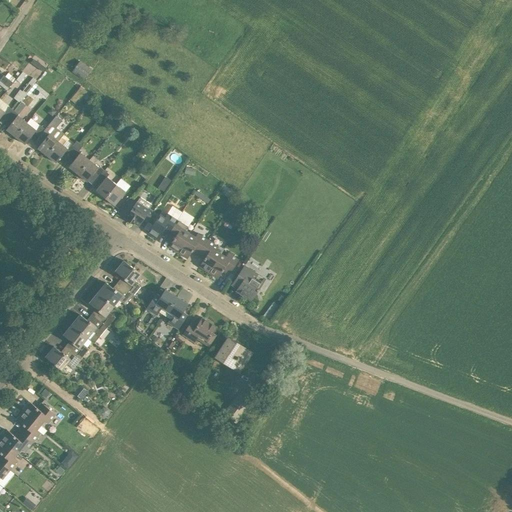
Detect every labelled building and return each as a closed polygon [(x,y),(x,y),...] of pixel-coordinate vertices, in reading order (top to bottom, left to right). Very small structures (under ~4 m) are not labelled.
[(44,73),(47,68),(34,58),(31,63),(44,73)] [(84,80),(91,70),(80,61),(72,72),(84,80)] [(22,72),(16,80),(20,83),(26,75),(22,72)] [(5,77),(12,83),(16,79),(8,73),(5,77)] [(0,80),(9,88),(13,83),(12,83),(5,77),(4,76),(0,79),(0,80)] [(5,121),(18,106),(27,93),(32,87),(37,81),(33,78),(22,91),(20,90),(13,98),(17,101),(10,109),(8,107),(4,112),(0,108),(0,118),(1,117),(5,121)] [(75,104),(77,101),(79,102),(87,93),(81,88),(70,101),(75,104)] [(16,137),(27,124),(18,116),(22,109),(18,106),(5,121),(10,125),(6,130),(16,137)] [(39,136),(45,130),(41,127),(40,126),(36,131),(27,124),(16,137),(25,145),(35,132),(39,136)] [(47,156),(58,142),(49,135),(49,134),(45,130),(39,136),(44,140),(37,149),(47,156)] [(68,159),(80,144),(76,141),(73,146),(71,145),(67,150),(58,142),(47,156),(56,163),(63,155),(68,159)] [(78,175),(89,161),(80,154),(81,152),(79,151),(83,147),(80,144),(68,159),(73,162),(69,167),(78,175)] [(99,177),(104,171),(99,167),(98,168),(89,161),(78,175),(88,182),(94,173),(99,177)] [(146,180),(152,171),(140,161),(134,168),(140,173),(140,175),(146,180)] [(196,170),(186,167),(185,173),(194,176),(196,170)] [(105,199),(116,185),(107,177),(109,175),(104,171),(99,177),(104,181),(96,191),(105,199)] [(158,188),(163,192),(171,180),(166,177),(158,188)] [(116,185),(105,199),(114,206),(126,192),(116,185)] [(140,197),(137,203),(126,218),(127,219),(127,220),(134,225),(134,224),(139,227),(143,219),(147,222),(154,212),(149,209),(152,205),(140,197)] [(169,234),(178,221),(168,214),(166,218),(160,214),(147,234),(157,240),(163,230),(169,234)] [(178,253),(191,233),(186,230),(188,227),(178,221),(169,234),(175,237),(169,247),(178,253)] [(193,249),(199,253),(208,240),(201,236),(198,234),(196,237),(191,233),(178,253),(186,259),(191,252),(193,249)] [(219,247),(208,240),(199,253),(205,257),(199,267),(208,273),(221,253),(217,250),(219,247)] [(221,253),(208,273),(218,279),(224,269),(230,273),(239,260),(229,253),(227,257),(221,253)] [(119,284),(133,295),(141,286),(134,280),(140,274),(133,268),(124,261),(115,271),(124,278),(119,284)] [(251,301),(252,300),(265,280),(245,266),(233,284),(239,288),(236,291),(251,301)] [(133,295),(119,284),(115,290),(106,283),(98,293),(114,306),(118,300),(125,305),(133,295)] [(167,312),(177,297),(165,290),(161,297),(156,294),(146,308),(157,315),(161,308),(167,312)] [(108,312),(114,306),(98,293),(89,303),(98,310),(93,316),(107,327),(115,317),(108,312)] [(149,303),(153,297),(148,294),(145,300),(149,303)] [(177,297),(167,312),(172,315),(167,323),(178,330),(186,318),(181,315),(188,304),(177,297)] [(273,302),(270,307),(275,310),(278,306),(273,302)] [(107,327),(93,316),(88,322),(80,315),(72,325),(88,338),(94,343),(107,327)] [(217,327),(202,318),(197,326),(191,323),(183,335),(194,342),(196,338),(209,346),(216,336),(212,334),(217,327)] [(83,344),(88,338),(72,325),(63,335),(72,342),(67,348),(81,359),(89,349),(83,344)] [(116,335),(124,341),(128,335),(121,329),(116,335)] [(156,343),(159,338),(153,335),(150,339),(156,343)] [(240,371),(244,363),(238,359),(245,349),(229,339),(218,357),(240,371)] [(81,359),(67,348),(63,354),(54,347),(46,357),(54,364),(54,365),(61,370),(67,363),(73,369),(81,359)] [(148,361),(143,367),(150,372),(154,366),(148,361)] [(79,398),(85,390),(81,386),(74,394),(79,398)] [(50,393),(45,389),(41,394),(46,398),(50,393)] [(236,425),(248,407),(238,399),(225,417),(236,425)] [(23,411),(40,426),(44,421),(47,424),(55,414),(43,405),(39,410),(30,403),(23,411)] [(104,416),(107,416),(109,414),(109,410),(107,408),(103,408),(101,411),(101,414),(104,416)] [(37,430),(40,426),(23,411),(16,420),(25,427),(21,432),(32,442),(40,433),(37,430)] [(32,442),(21,432),(17,438),(7,430),(0,439),(18,454),(22,449),(25,452),(32,442)] [(14,458),(18,454),(0,439),(0,453),(2,455),(0,458),(0,462),(10,470),(17,461),(14,458)] [(63,461),(69,467),(79,455),(73,450),(63,461)] [(10,470),(0,462),(0,477),(2,479),(10,470)] [(60,475),(64,470),(60,466),(56,471),(60,475)] [(32,502),(27,507),(32,511),(36,505),(32,502)]
